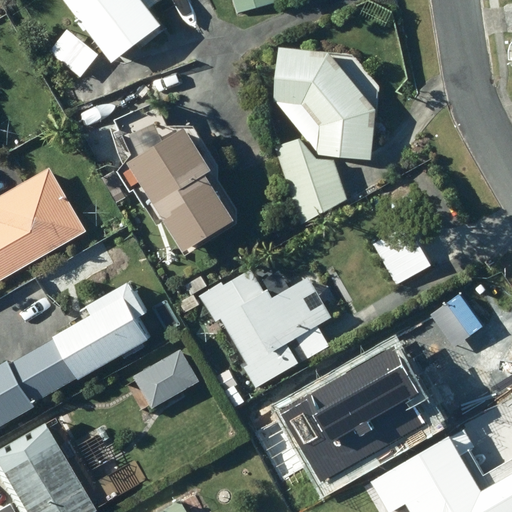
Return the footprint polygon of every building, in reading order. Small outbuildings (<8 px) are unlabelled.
[(132,0),(46,0),(42,5),(121,68),(158,21),(132,0)] [(278,0),(236,0),(241,14),(280,4),(278,0)] [(73,32),(54,55),(85,80),(103,57),(73,32)] [(324,129),(322,158),(377,163),(382,110),(338,56),(284,51),(279,104),(306,107),(324,129)] [(165,106),(125,124),(142,159),(127,175),(141,197),(145,195),(166,227),(172,222),(196,258),(246,224),(241,217),(247,213),(228,185),(228,170),(202,130),(177,132),(165,106)] [(282,151),(305,225),(331,215),(352,201),(340,163),(324,164),(308,143),(282,151)] [(0,221),(2,224),(0,225),(0,285),(92,234),(56,170),(0,201),(0,221)] [(119,191),(114,194),(135,231),(144,226),(138,216),(135,218),(119,191)] [(376,208),(393,233),(417,217),(400,192),(376,208)] [(337,320),(313,281),(275,304),(257,273),(230,290),(228,286),(206,299),(221,324),(226,322),(253,366),(248,369),(261,390),(304,365),(293,346),(337,320)] [(94,309),(99,318),(36,354),(59,393),(84,379),(86,383),(156,343),(144,323),(153,317),(135,285),(94,309)] [(200,402),(193,390),(205,384),(188,353),(141,379),(158,410),(162,408),(168,419),(200,402)] [(37,406),(59,393),(36,354),(0,374),(0,431),(39,409),(37,406)] [(416,449),(385,393),(380,396),(370,380),(314,411),(324,429),(330,426),(346,455),(351,452),(365,477),(416,449)] [(100,489),(72,440),(84,433),(74,416),(0,458),(0,470),(24,511),(104,511),(119,502),(108,484),(100,489)] [(402,511),(415,505),(419,511),(511,511),(511,468),(474,490),(461,466),(469,461),(458,441),(379,484),(393,511),(402,511)]
